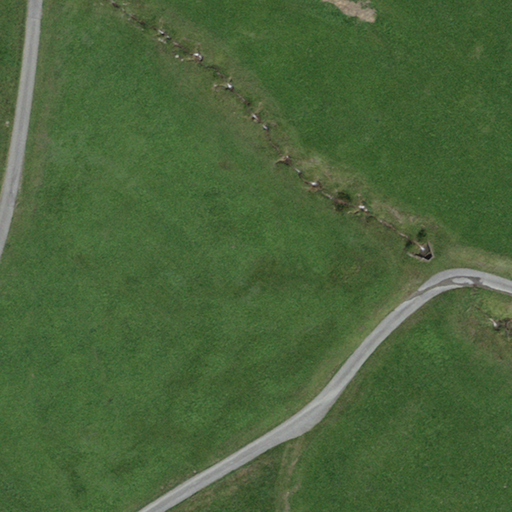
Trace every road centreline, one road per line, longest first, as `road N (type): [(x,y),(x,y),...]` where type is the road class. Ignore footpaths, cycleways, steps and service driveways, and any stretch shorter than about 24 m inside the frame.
road 1 (unclassified): [(511,288),(455,279),(421,295),(306,417),(152,511)]
road 2 (unclassified): [(35,0),(0,234)]
